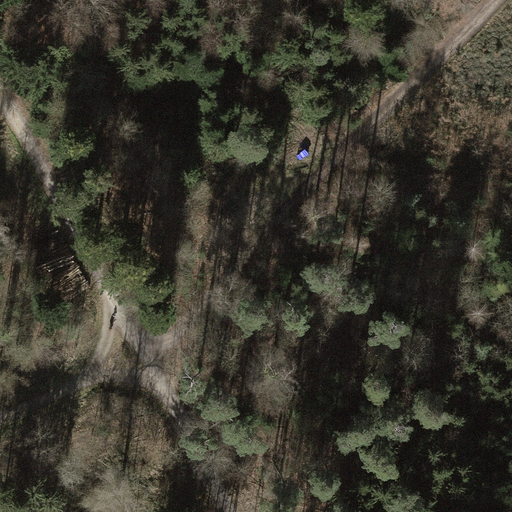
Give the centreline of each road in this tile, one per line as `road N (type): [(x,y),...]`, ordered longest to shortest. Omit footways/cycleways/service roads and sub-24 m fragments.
road 1 (track): [(148,359),(494,0)]
road 2 (track): [(0,90),(231,511)]
road 3 (track): [(0,417),(89,375),(112,331),(113,296)]
